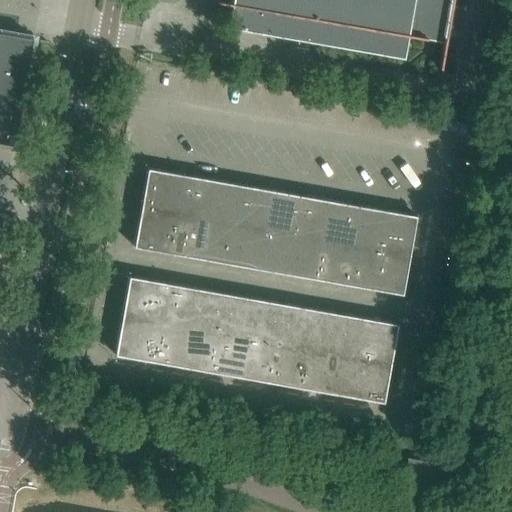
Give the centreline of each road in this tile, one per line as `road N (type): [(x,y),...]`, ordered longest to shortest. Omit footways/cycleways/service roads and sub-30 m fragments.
road 1 (unclassified): [(14,419),(86,0)]
road 2 (unclassified): [(326,511),(176,462),(31,433),(14,419)]
